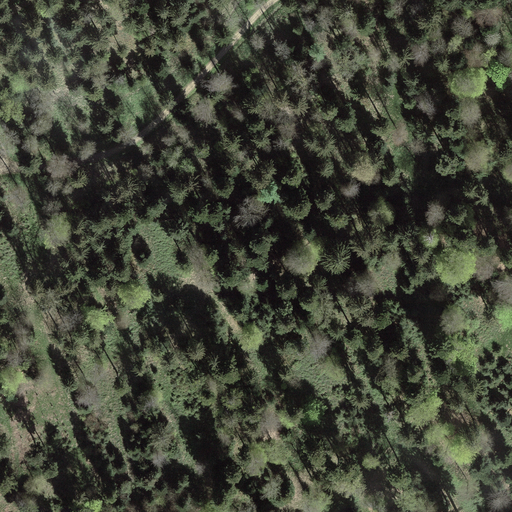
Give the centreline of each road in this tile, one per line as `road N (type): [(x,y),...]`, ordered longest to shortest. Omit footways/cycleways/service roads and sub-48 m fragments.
road 1 (track): [(229,511),(18,167)]
road 2 (track): [(274,0),(122,150),(0,169)]
